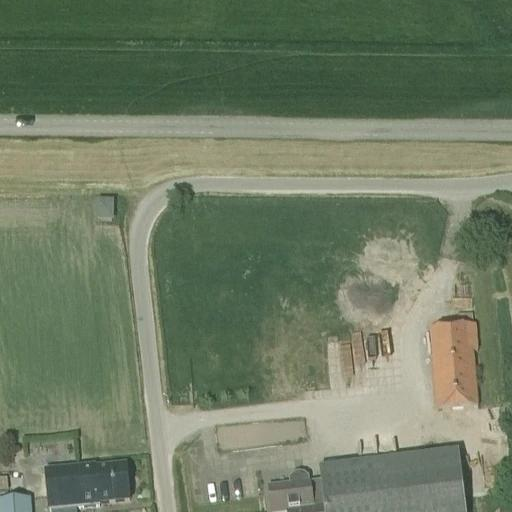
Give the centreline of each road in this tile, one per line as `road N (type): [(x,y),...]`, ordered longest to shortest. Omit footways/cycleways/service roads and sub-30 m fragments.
road 1 (unclassified): [(172,511),(141,236),(156,201),(192,181),(462,187),(511,176)]
road 2 (tertiary): [(511,134),(0,129)]
